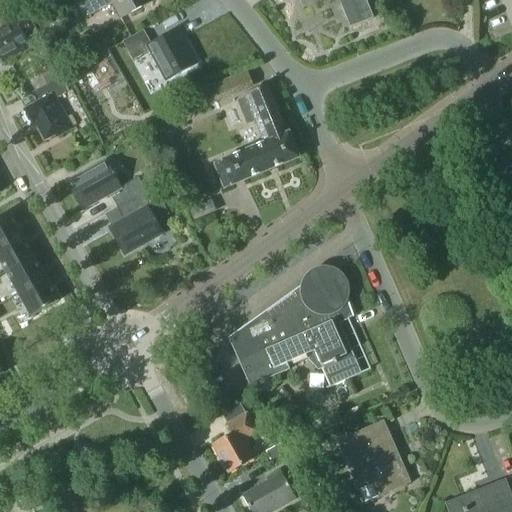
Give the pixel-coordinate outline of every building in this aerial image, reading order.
[(79,0),(88,15),(112,2),(121,19),(153,2),(151,0),(79,0)] [(342,0),(353,26),(372,19),(364,0),(342,0)] [(24,35),(36,28),(24,5),(3,17),(7,24),(0,28),(0,61),(3,60),(5,63),(31,48),(24,35)] [(166,82),(197,65),(178,30),(151,45),(144,31),(123,42),(133,61),(150,52),(166,82)] [(232,96),(263,80),(256,67),(225,82),(232,96)] [(28,122),(33,123),(34,126),(37,124),(46,141),(55,136),(59,137),(73,129),(57,100),(67,95),(58,79),(36,91),(41,101),(25,110),(26,112),(25,115),(28,122)] [(193,96),(199,110),(224,100),(217,84),(207,88),(208,90),(193,96)] [(287,135),(277,112),(267,86),(244,96),(245,98),(238,101),(248,124),(254,121),(263,143),(214,164),(225,189),(299,158),(289,134),(287,135)] [(111,197),(118,209),(147,193),(139,180),(122,189),(106,162),(69,184),(85,212),(111,197)] [(152,203),(147,193),(118,209),(124,220),(110,228),(126,257),(164,235),(157,222),(170,215),(160,198),(152,203)] [(10,212),(0,217),(0,246),(22,234),(10,212)] [(22,234),(0,246),(0,260),(6,272),(35,256),(22,234)] [(35,256),(6,272),(18,294),(47,278),(35,256)] [(339,323),(349,319),(354,317),(344,288),(343,288),(343,286),(339,280),(334,275),(327,273),(320,274),(317,275),(316,278),(316,281),(309,286),(307,282),(227,338),(228,339),(228,338),(249,386),(290,369),(287,363),(305,356),(318,369),(322,367),(331,387),(362,374),(339,323)] [(47,278),(18,294),(31,316),(59,300),(47,278)] [(228,472),(255,457),(247,444),(250,442),(247,437),(257,432),(247,414),(227,425),(232,434),(213,445),(228,472)] [(364,502),(411,482),(383,420),(337,440),(364,502)] [(280,443),(265,451),(270,460),(285,453),(280,443)] [(78,447),(76,457),(100,461),(101,451),(78,447)] [(270,511),(272,511),(296,499),(280,470),(266,478),(267,481),(242,496),(251,511),(264,511),(269,510),(270,511)] [(63,471),(48,476),(56,497),(71,492),(63,471)] [(445,503),(448,511),(511,511),(511,497),(505,480),(445,503)] [(308,489),(299,494),(306,505),(315,500),(308,489)]
